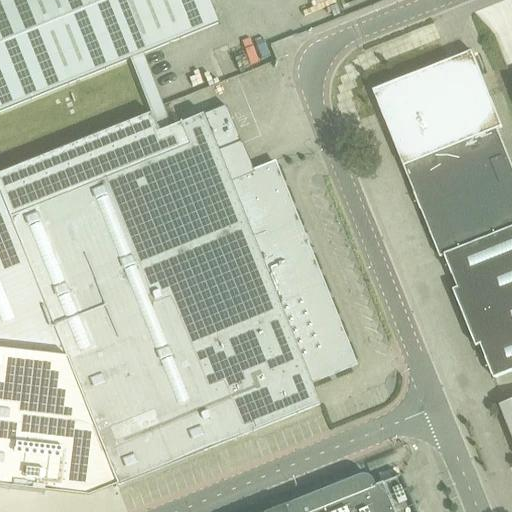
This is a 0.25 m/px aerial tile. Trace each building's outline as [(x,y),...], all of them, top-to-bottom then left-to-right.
[(0,489),(44,495),(49,451),(72,453),(97,444),(105,464),(114,487),(117,486),(214,447),(249,433),(312,408),(319,405),(310,383),(355,365),(310,253),(301,231),(274,163),(229,181),(218,153),(241,144),(225,106),(203,114),(170,127),(170,126),(144,60),(142,54),(217,23),(207,0),(0,0),(0,112),(130,59),(132,65),(147,103),(150,113),(0,172),(0,489)] [(441,258),(446,255),(511,228),(511,166),(497,129),(501,127),(471,52),(373,90),(441,258)] [(511,228),(446,255),(459,288),(454,291),(476,346),(482,344),(495,378),(511,371),(511,228)] [(511,402),(501,407),(511,433),(511,402)] [(414,511),(400,476),(374,487),(372,482),(369,478),(366,476),(362,475),(357,476),(267,511),(414,511)]
